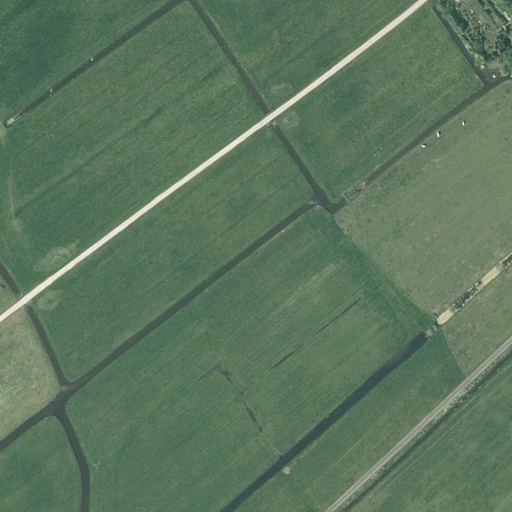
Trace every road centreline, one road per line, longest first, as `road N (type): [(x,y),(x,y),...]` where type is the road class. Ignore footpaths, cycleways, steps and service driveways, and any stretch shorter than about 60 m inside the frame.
road 1 (track): [(423,0),(0,319)]
road 2 (track): [(326,511),(511,339)]
